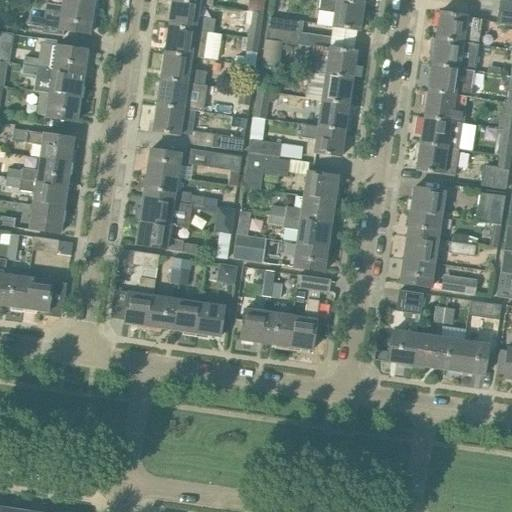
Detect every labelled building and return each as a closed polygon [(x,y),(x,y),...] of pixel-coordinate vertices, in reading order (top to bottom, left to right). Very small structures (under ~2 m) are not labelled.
[(62,0),(62,6),(93,10),(94,0),(62,0)] [(198,2),(183,0),(172,0),(168,26),(207,31),(213,32),(215,20),(196,17),(198,2)] [(247,0),(247,11),(265,11),(265,0),(247,0)] [(363,5),(336,1),(324,0),(319,0),(318,10),(334,12),(332,28),(359,32),(363,5)] [(498,12),(511,13),(511,2),(499,1),(498,12)] [(93,10),(62,6),(58,30),(89,35),(93,10)] [(249,27),(247,37),(259,39),(263,13),(243,11),(240,25),(249,27)] [(436,37),(478,44),(482,20),(466,17),(466,16),(439,12),(436,37)] [(511,13),(498,12),(496,24),(511,25),(511,13)] [(45,19),(30,17),(29,25),(44,27),(45,19)] [(302,22),(268,17),(267,28),(301,33),(302,22)] [(164,52),(190,56),(203,58),(207,31),(168,26),(164,52)] [(299,44),(301,33),(267,28),(265,39),(299,44)] [(255,65),(259,39),(247,37),(244,63),(255,65)] [(478,44),(436,37),(435,41),(431,40),(430,52),(433,52),(432,65),(474,71),(478,44)] [(24,57),(23,66),(83,75),(87,51),(41,44),(39,59),(24,57)] [(308,72),(352,78),(356,52),(313,46),(311,59),(310,59),(308,72)] [(190,56),(164,52),(160,78),(186,82),(203,85),(205,72),(188,70),(190,56)] [(252,92),(255,65),(244,63),(240,90),(252,92)] [(261,65),(257,91),(269,93),(273,67),(261,65)] [(474,71),(432,65),(428,91),(454,95),(470,97),(474,71)] [(83,75),(23,66),(21,75),(36,77),(36,79),(50,81),(48,94),(79,99),(83,75)] [(352,78),(308,72),(305,98),(322,100),(348,104),(352,78)] [(160,78),(157,104),(182,108),(186,82),(160,78)] [(248,119),(252,92),(240,90),(238,105),(217,102),(216,115),(248,119)] [(276,94),(269,93),(257,91),(254,117),(266,119),(269,100),(275,100),(276,94)] [(426,105),(424,117),(462,123),(463,111),(452,110),(454,95),(428,91),(427,93),(424,92),(422,105),(426,105)] [(76,123),(79,99),(48,94),(48,96),(44,95),(41,115),(45,116),(45,118),(76,123)] [(348,104),(322,100),(318,127),(344,131),(348,104)] [(511,103),(506,103),(501,103),(497,129),(502,130),(511,130),(511,103)] [(182,108),(157,104),(152,133),(178,137),(182,108)] [(462,123),(424,117),(420,143),(458,149),(462,123)] [(340,158),(344,131),(318,127),(302,124),(300,137),(316,140),(314,154),(340,158)] [(41,146),(39,159),(70,164),(74,139),(14,129),(13,138),(26,140),(25,143),(41,146)] [(499,156),(510,157),(511,145),(511,130),(502,130),(499,156)] [(243,139),(214,135),(212,148),(242,152),(243,139)] [(281,143),(251,138),(249,153),(279,157),(281,143)] [(458,149),(420,143),(416,171),(442,175),(442,174),(454,176),(458,149)] [(146,173),(180,178),(182,167),(178,166),(180,154),(150,150),(146,173)] [(237,186),(241,157),(210,152),(208,167),(229,170),(227,185),(237,186)] [(289,162),(248,156),(243,188),(260,190),(262,174),(286,178),(289,162)] [(510,157),(499,156),(497,169),(483,167),(480,186),(505,190),(510,157)] [(66,186),(70,164),(39,159),(37,171),(22,169),(21,171),(8,169),(6,178),(66,186)] [(303,196),(334,200),(337,200),(339,189),(336,189),(337,177),(307,172),(303,196)] [(178,192),(180,178),(146,173),(143,197),(173,201),(188,203),(202,205),(215,207),(217,200),(190,195),(190,194),(178,192)] [(32,206),(63,211),(66,186),(6,178),(0,177),(0,180),(6,181),(5,186),(18,188),(18,192),(33,194),(32,206)] [(410,211),(410,212),(440,216),(443,192),(413,188),(411,200),(407,199),(406,210),(410,211)] [(476,221),(493,223),(500,224),(504,197),(480,193),(476,221)] [(330,224),(334,200),(303,196),(301,210),(286,207),(284,218),(330,224)] [(137,208),(135,219),(139,220),(139,221),(169,225),(184,228),(187,214),(188,203),(173,201),(143,197),(141,208),(137,208)] [(59,235),(63,211),(32,206),(28,230),(59,235)] [(436,240),(440,216),(410,212),(406,235),(436,240)] [(0,225),(15,228),(16,219),(0,217),(0,220),(0,225)] [(296,244),(327,249),(330,224),(284,218),(283,228),(298,230),(296,244)] [(169,225),(139,221),(135,246),(181,253),(181,252),(195,254),(196,246),(182,244),(182,242),(167,239),(169,225)] [(238,222),(236,235),(246,236),(248,224),(238,222)] [(501,225),(500,224),(493,223),(489,247),(498,248),(501,225)] [(511,226),(507,225),(503,251),(511,251),(511,226)] [(230,235),(219,233),(216,258),(227,260),(230,235)] [(453,234),(452,242),(466,244),(468,237),(453,234)] [(403,259),(433,263),(436,240),(406,235),(403,259)] [(56,254),(58,242),(34,238),(32,250),(56,254)] [(235,239),(235,260),(261,261),(262,240),(235,239)] [(466,244),(452,242),(450,242),(448,253),(473,257),(475,246),(466,244)] [(0,258),(7,260),(9,246),(0,244),(0,258)] [(323,273),(327,249),(296,244),(294,258),(290,257),(289,265),(293,265),(292,268),(323,273)] [(9,246),(7,260),(15,261),(17,247),(9,246)] [(118,262),(118,263),(132,265),(134,252),(120,250),(118,262)] [(511,251),(503,251),(500,273),(511,274),(511,251)] [(148,327),(152,297),(158,256),(134,252),(132,265),(146,267),(144,279),(139,278),(137,294),(128,293),(123,324),(148,327)] [(429,288),(433,263),(403,259),(399,284),(429,288)] [(219,265),(216,282),(234,285),(236,268),(219,265)] [(169,283),(178,284),(180,270),(171,269),(169,283)] [(180,270),(178,284),(186,286),(188,272),(180,270)] [(271,295),(273,283),(275,272),(265,270),(261,294),(271,295)] [(511,299),(511,274),(500,273),(496,297),(511,299)] [(0,305),(23,309),(28,279),(4,275),(0,304),(0,305)] [(330,280),(297,276),(295,288),(328,293),(330,280)] [(474,295),(476,281),(444,276),(442,290),(474,295)] [(52,282),(28,279),(23,309),(48,313),(52,282)] [(273,283),(271,295),(280,297),(282,285),(273,283)] [(420,315),(423,294),(399,291),(396,311),(420,315)] [(172,330),(176,300),(152,297),(148,327),(172,330)] [(304,318),(292,316),(287,347),(312,351),(314,336),(320,337),(322,321),(316,320),(319,301),(307,299),(304,318)] [(195,334),(200,303),(176,300),(172,330),(195,334)] [(470,301),(468,316),(480,317),(482,303),(470,301)] [(224,307),(200,303),(195,334),(219,337),(224,307)] [(443,324),(445,308),(434,307),(432,322),(443,324)] [(453,309),(445,308),(443,324),(451,325),(453,309)] [(265,344),(269,313),(244,309),(239,340),(265,344)] [(265,344),(287,347),(292,316),(269,313),(265,344)] [(388,362),(412,366),(416,335),(392,331),(388,362)] [(441,338),(416,335),(412,366),(436,369),(441,338)] [(464,342),(441,338),(436,369),(459,372),(464,342)] [(464,342),(459,372),(484,376),(488,345),(464,342)] [(511,379),(511,348),(500,347),(496,374),(503,375),(502,379),(511,379)] [(378,351),(377,359),(387,361),(388,352),(378,351)]
